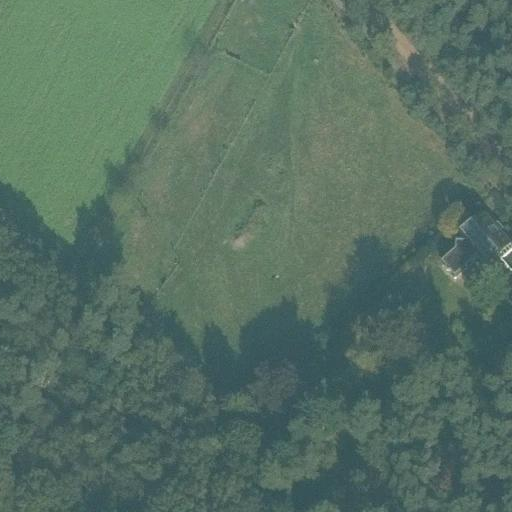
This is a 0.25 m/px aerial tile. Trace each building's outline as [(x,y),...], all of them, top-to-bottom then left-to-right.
[(455,255),(442,266),(445,269),(445,275),(450,276),(454,280),(479,259),(486,268),(487,268),(490,271),(511,251),(511,248),(495,229),(498,226),(497,225),(494,228),(485,217),(480,221),(461,237),(467,245),(461,250),(455,249),(455,255)] [(511,283),(505,290),(500,294),(511,307),(511,283)] [(481,388),(470,399),(482,411),(493,400),(481,388)] [(362,392),(339,416),(355,430),(377,407),(362,392)] [(386,482),(375,479),(373,489),(383,492),(386,482)] [(402,492),(387,489),(385,497),(400,500),(402,492)]
